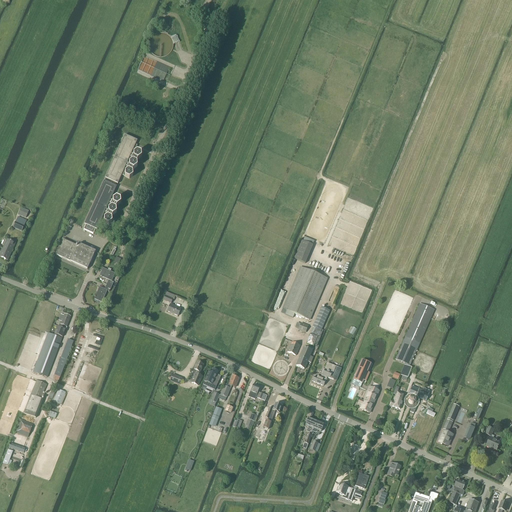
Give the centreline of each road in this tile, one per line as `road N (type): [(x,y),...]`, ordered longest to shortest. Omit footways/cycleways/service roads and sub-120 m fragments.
road 1 (unclassified): [(455,469),(197,349),(0,277)]
road 2 (track): [(208,0),(203,42),(153,153)]
road 3 (unknown): [(301,400),(266,490),(218,494),(211,511)]
road 4 (unknown): [(282,390),(330,280),(323,259)]
